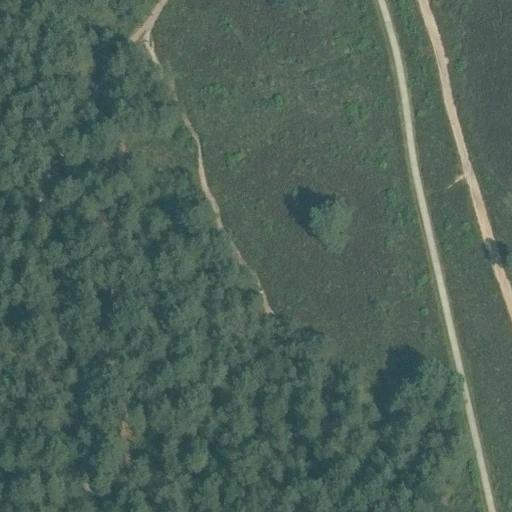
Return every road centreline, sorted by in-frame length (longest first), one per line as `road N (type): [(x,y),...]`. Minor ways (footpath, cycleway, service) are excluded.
road 1 (track): [(93,511),(53,251),(72,121),(155,0)]
road 2 (track): [(421,0),(511,305)]
